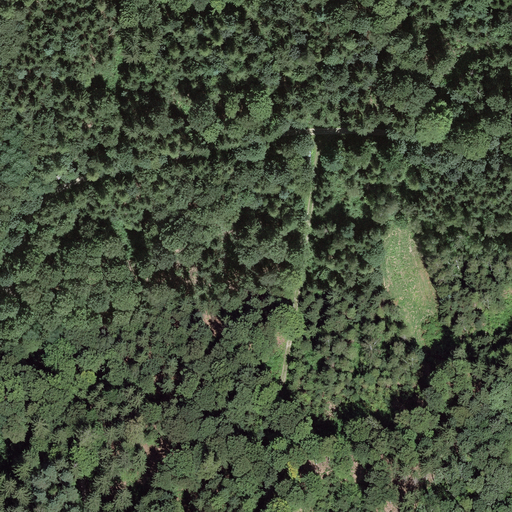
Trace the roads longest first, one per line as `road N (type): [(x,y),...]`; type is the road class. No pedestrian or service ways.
road 1 (track): [(13,290),(32,211),(63,186),(284,131),(511,145)]
road 2 (track): [(265,511),(319,129)]
road 3 (track): [(0,284),(34,306),(59,337),(91,511)]
